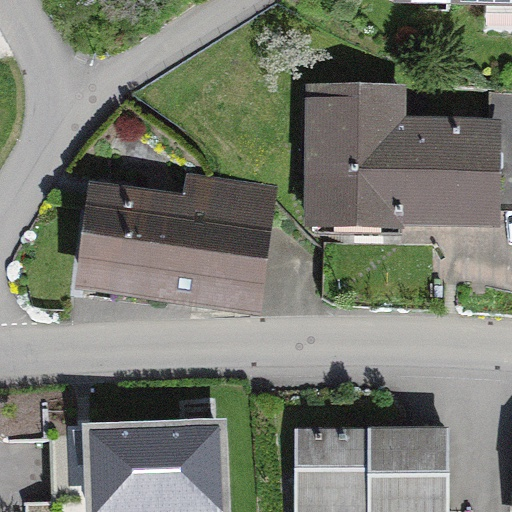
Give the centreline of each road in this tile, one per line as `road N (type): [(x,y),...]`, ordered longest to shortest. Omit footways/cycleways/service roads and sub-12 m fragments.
road 1 (residential): [(0,350),(294,341),(511,347)]
road 2 (residential): [(59,116),(241,0)]
road 3 (residential): [(8,0),(59,116)]
road 4 (residential): [(0,225),(59,116)]
